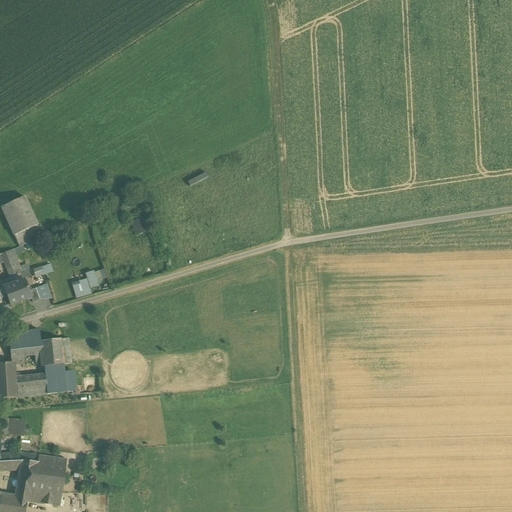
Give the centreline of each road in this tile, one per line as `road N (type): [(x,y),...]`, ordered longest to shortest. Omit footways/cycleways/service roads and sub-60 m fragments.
road 1 (track): [(271,0),(309,511)]
road 2 (residential): [(0,330),(279,245)]
road 3 (track): [(279,245),(511,210)]
